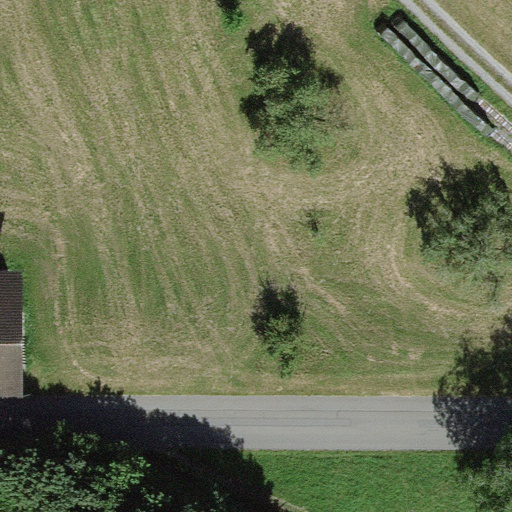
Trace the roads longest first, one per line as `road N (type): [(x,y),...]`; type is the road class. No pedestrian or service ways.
road 1 (residential): [(0,423),(511,424)]
road 2 (track): [(511,109),(409,0)]
